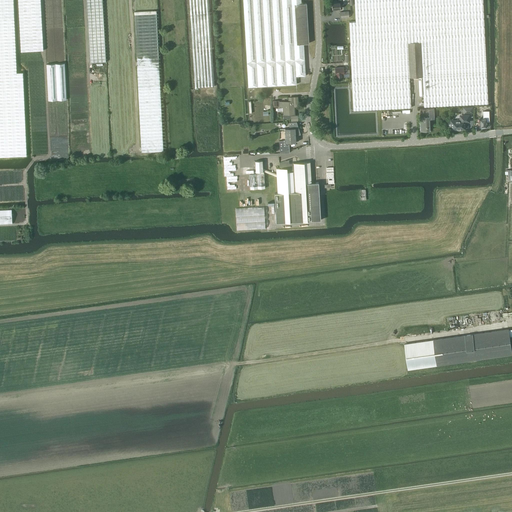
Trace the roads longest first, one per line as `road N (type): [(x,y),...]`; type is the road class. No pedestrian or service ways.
road 1 (residential): [(511,130),(340,146),(318,140),(307,110),(319,55),(317,0)]
road 2 (track): [(511,473),(245,511)]
road 3 (track): [(401,340),(236,363)]
road 4 (track): [(49,154),(41,0)]
road 5 (track): [(130,0),(138,150)]
road 6 (track): [(84,0),(91,145)]
